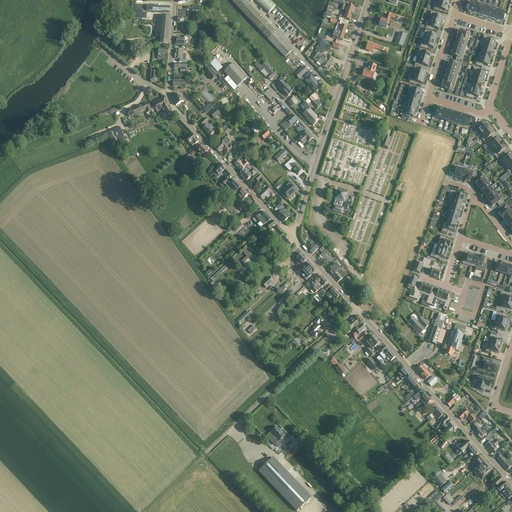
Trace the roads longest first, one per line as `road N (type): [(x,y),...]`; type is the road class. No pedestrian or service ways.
road 1 (tertiary): [(292,238),(172,104),(174,0)]
road 2 (tertiary): [(292,238),(369,0)]
road 3 (tertiary): [(511,482),(356,309)]
road 4 (unclassified): [(207,453),(356,309)]
road 5 (track): [(311,511),(315,496),(235,425)]
